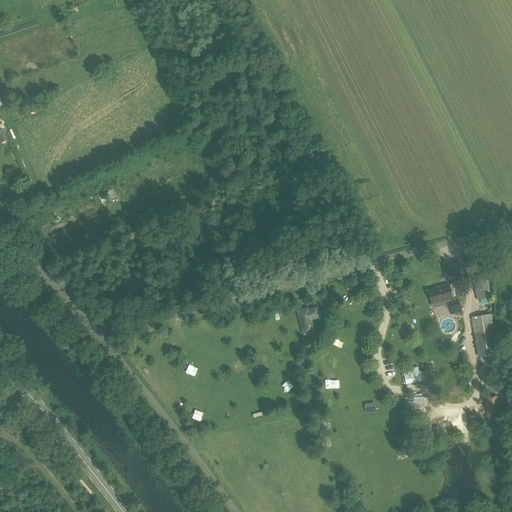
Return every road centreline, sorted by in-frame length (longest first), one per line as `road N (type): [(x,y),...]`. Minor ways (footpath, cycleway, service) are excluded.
road 1 (unclassified): [(94,332),(511,227)]
road 2 (unclassified): [(235,511),(94,332)]
road 3 (secondary): [(122,511),(0,360)]
road 4 (unclassified): [(94,332),(0,228)]
